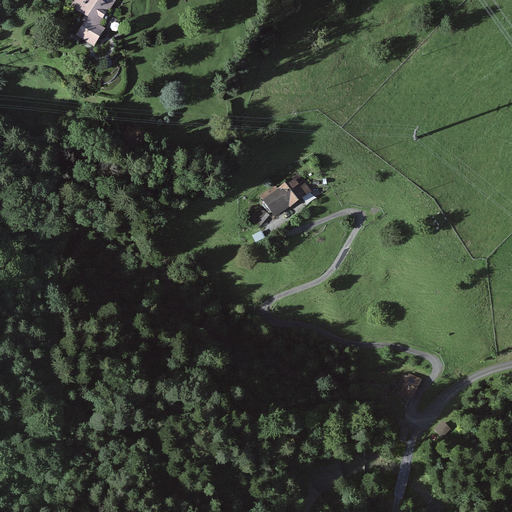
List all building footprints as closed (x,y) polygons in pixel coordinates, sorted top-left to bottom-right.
[(74,0),(70,8),(87,18),(102,27),(117,0),(74,0)] [(100,29),(102,27),(87,18),(76,37),(94,47),(104,31),(100,29)] [(278,187),(291,205),(312,190),(298,172),(278,187)] [(275,217),(291,205),(278,187),(276,185),(266,192),(260,196),(263,200),(275,217)] [(398,393),(411,399),(420,380),(407,374),(398,393)] [(410,429),(401,426),(397,441),(406,443),(410,429)]
